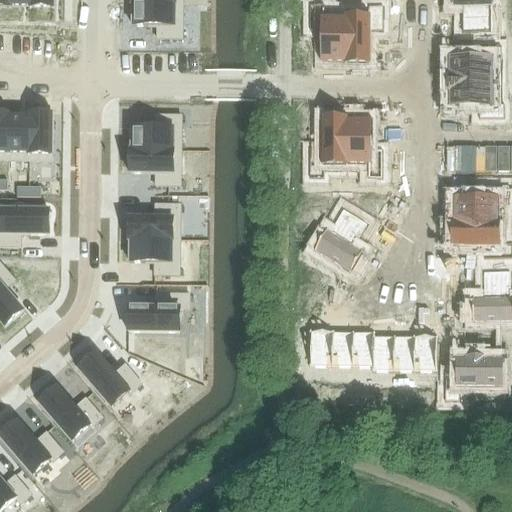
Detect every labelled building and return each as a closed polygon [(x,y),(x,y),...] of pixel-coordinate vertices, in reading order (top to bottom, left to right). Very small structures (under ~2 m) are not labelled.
[(0,0),(0,9),(11,10),(11,8),(10,8),(10,0),(0,0)] [(10,0),(10,8),(11,8),(30,9),(32,9),(31,0),(10,0)] [(30,9),(30,10),(54,10),(54,0),(31,0),(32,9),(30,9)] [(451,0),(452,8),(462,8),(462,34),(489,34),(489,8),(492,8),(491,0),(451,0)] [(133,7),(133,28),(158,29),(157,41),(183,42),(183,6),(133,6),(133,7)] [(310,10),(310,35),(323,35),(322,62),(345,63),(345,18),(324,18),(324,10),(310,10)] [(345,63),(345,64),(370,64),(370,36),(383,36),(383,11),(369,11),(369,18),(345,18),(345,63)] [(476,57),(449,57),(449,79),(493,79),(493,58),(501,58),(501,44),(476,44),(476,57)] [(449,79),(448,79),(448,104),(476,104),(476,117),(501,117),(501,102),(494,103),(494,79),(493,79),(449,79)] [(0,115),(0,163),(8,163),(9,117),(10,117),(10,116),(0,115)] [(29,116),(29,117),(30,118),(30,164),(52,164),(53,116),(29,116)] [(9,117),(8,163),(30,164),(30,118),(29,117),(10,117),(9,117)] [(131,152),(131,153),(181,154),(182,118),(156,118),(156,131),(132,131),(131,152)] [(309,148),(309,173),(323,174),(323,166),(346,167),(346,166),(347,121),(322,120),(322,148),(309,148)] [(347,121),(346,166),(367,166),(367,174),(381,174),(382,149),(369,149),(369,122),(347,121)] [(130,152),(130,176),(156,176),(156,189),(181,189),(181,154),(131,153),(131,152),(130,152)] [(511,161),(489,160),(488,171),(511,171),(511,161)] [(478,197),(452,197),(452,219),(495,219),(495,198),(503,198),(503,184),(478,184),(478,197)] [(17,189),(17,200),(29,200),(29,190),(17,189)] [(29,190),(29,200),(41,200),(41,190),(29,190)] [(129,220),(129,243),(130,243),(130,242),(180,243),(181,208),(156,207),(155,220),(129,220)] [(0,249),(21,250),(21,237),(49,238),(49,212),(0,211),(0,249)] [(329,232),(316,254),(351,274),(363,253),(355,248),(369,225),(345,211),(332,234),(329,232)] [(452,219),(451,219),(451,244),(478,244),(478,257),(503,257),(503,243),(496,243),(496,219),(495,219),(452,219)] [(130,243),(130,265),(155,265),(155,278),(180,278),(180,243),(130,242),(130,243)] [(0,323),(5,329),(24,313),(6,292),(15,283),(0,265),(0,323)] [(476,294),(476,319),(511,319),(511,268),(486,268),(486,295),(476,294)] [(129,309),(128,334),(180,335),(180,311),(190,311),(190,297),(157,297),(157,309),(129,309)] [(309,333),(309,369),(332,370),(332,333),(310,333),(309,333)] [(332,333),(332,370),(352,370),(352,334),(333,334),(333,333),(332,333)] [(352,334),(352,370),(372,370),(372,354),(373,354),(374,338),(374,334),(352,334)] [(372,370),(371,374),(393,374),(393,338),(374,338),(373,354),(372,354),(372,370)] [(393,338),(393,374),(413,375),(413,338),(393,338)] [(413,338),(413,375),(436,375),(436,339),(436,338),(413,338)] [(97,355),(78,371),(112,410),(130,394),(131,396),(142,387),(125,367),(115,376),(97,355)] [(449,374),(449,399),(463,399),(463,388),(506,389),(506,361),(490,361),(490,360),(479,360),(478,360),(462,360),(462,374),(449,374)] [(58,389),(39,406),(73,444),(91,428),(92,430),(102,421),(86,402),(76,410),(58,389)] [(332,414),(332,405),(319,405),(319,414),(332,414)] [(346,406),(332,405),(332,414),(346,415),(346,406)] [(373,416),(373,407),(360,406),(360,415),(373,416)] [(386,416),(387,407),(373,407),(373,416),(386,416)] [(414,417),(414,408),(401,407),(400,417),(414,417)] [(427,408),(414,408),(414,417),(427,417),(427,408)] [(19,423),(0,439),(33,478),(52,462),(53,464),(63,455),(47,436),(37,444),(19,423)] [(0,480),(0,511),(2,511),(16,501),(21,507),(32,497),(15,478),(6,487),(0,480)]
